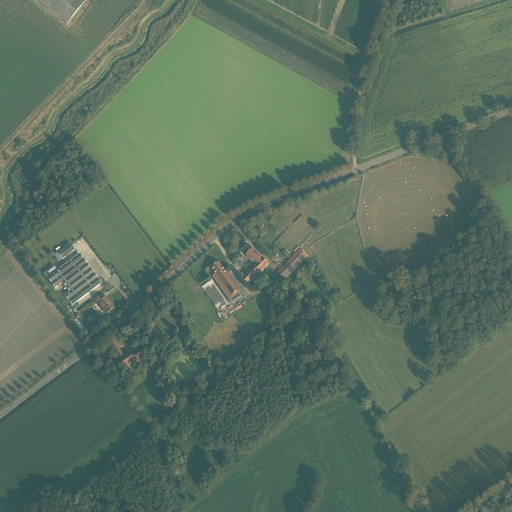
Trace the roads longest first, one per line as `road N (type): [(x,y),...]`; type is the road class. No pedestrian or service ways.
road 1 (tertiary): [(0,415),(246,212),(511,111)]
road 2 (track): [(425,511),(312,315),(276,286),(248,294)]
road 3 (track): [(354,170),(357,105),(396,0)]
